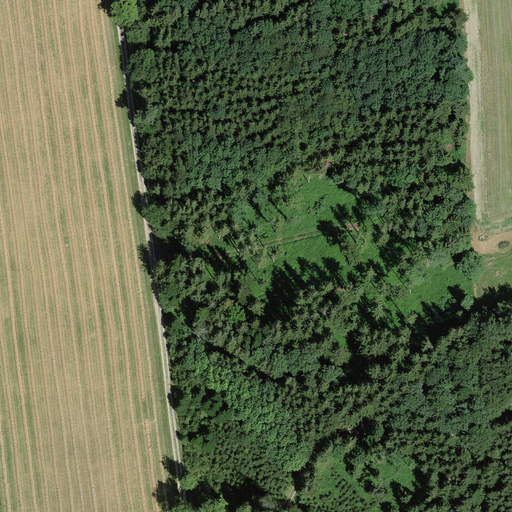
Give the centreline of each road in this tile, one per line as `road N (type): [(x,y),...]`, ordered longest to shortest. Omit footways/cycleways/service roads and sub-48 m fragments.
road 1 (track): [(117,0),(184,511)]
road 2 (track): [(511,402),(445,434),(352,428),(322,441),(282,511)]
